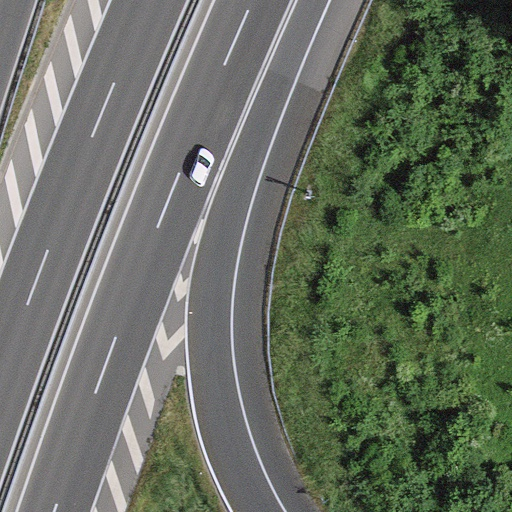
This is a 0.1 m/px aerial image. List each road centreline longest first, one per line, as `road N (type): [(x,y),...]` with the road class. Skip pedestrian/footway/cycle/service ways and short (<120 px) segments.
road 1 (motorway): [(52,511),(253,0)]
road 2 (motorway): [(264,511),(233,450),(211,312),(259,0)]
road 3 (motorway): [(145,0),(0,371)]
